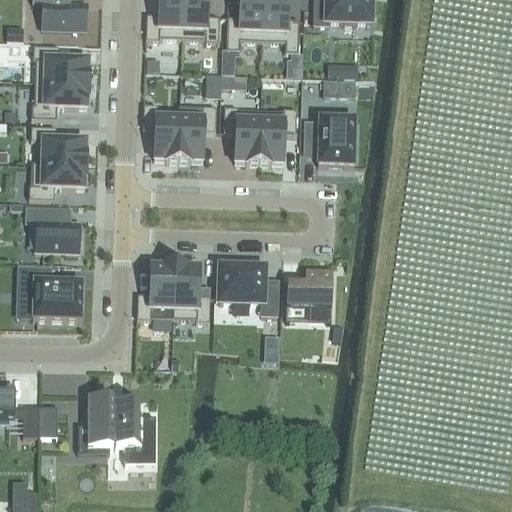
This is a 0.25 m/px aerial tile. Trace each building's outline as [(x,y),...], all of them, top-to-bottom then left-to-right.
[(32,0),(32,9),(42,10),(41,35),(85,36),(86,10),(70,9),(44,8),(44,0),(32,0)] [(146,21),(145,46),(159,47),(159,44),(181,45),(182,0),(158,0),(158,21),(146,21)] [(182,0),(181,45),(204,46),(204,48),(218,48),(218,23),(206,23),(207,0),(182,0)] [(226,23),(225,57),(239,57),(239,47),(262,48),(263,0),(239,0),(238,24),(226,23)] [(263,0),(262,48),(285,48),(284,59),(290,59),(291,59),(298,59),(299,26),(287,25),(287,0),(263,0)] [(314,6),(313,31),(327,31),(327,27),(370,29),(370,0),(326,0),(326,6),(314,6)] [(33,52),(32,66),(35,66),(34,89),(87,90),(88,77),(87,77),(87,66),(58,65),(58,53),(33,52)] [(221,62),(221,80),(234,80),(234,62),(221,62)] [(146,65),(146,77),(158,77),(158,66),(146,65)] [(339,83),(339,70),(327,70),(327,83),(339,83)] [(206,81),(206,90),(221,90),(221,81),(206,81)] [(234,82),(221,81),(221,90),(221,94),(234,95),(234,82)] [(323,86),(323,101),(354,102),(355,87),(323,86)] [(31,111),(31,125),(56,126),(56,113),(86,114),(86,103),(87,103),(87,90),(34,89),(33,111),(31,111)] [(143,111),(142,136),(154,136),(153,166),(165,166),(165,167),(178,167),(179,124),(156,123),(157,111),(143,111)] [(179,124),(178,167),(191,168),(191,167),(202,167),(203,138),(215,138),(216,113),(202,113),(202,125),(179,124)] [(224,113),(223,139),(235,139),(234,168),(245,169),(245,170),(258,170),(260,117),(237,116),(237,114),(224,113)] [(260,117),(258,170),(271,170),(282,170),(283,140),(295,141),(296,116),(283,115),(283,118),(260,117)] [(304,128),(303,159),(318,160),(317,165),(317,172),(353,173),(355,125),(319,124),(319,128),(304,128)] [(30,133),(30,146),(42,147),(41,168),(41,169),(85,171),(85,158),(84,158),(85,146),(55,146),(56,134),(30,133)] [(29,192),(28,205),(53,206),(54,194),(83,195),(84,184),(85,171),(41,169),(41,168),(32,168),(31,192),(29,192)] [(26,214),(25,229),(35,229),(34,258),(78,259),(79,229),(69,229),(70,216),(26,214)] [(137,301),(136,326),(150,326),(150,315),(172,315),(173,315),(174,272),(161,271),(161,272),(150,272),(149,301),(137,301)] [(172,315),(171,325),(195,326),(195,328),(209,328),(210,303),(198,303),(199,273),(187,273),(187,272),(174,272),(173,315),(172,315)] [(18,273),(17,295),(33,295),(32,324),(32,326),(34,326),(78,327),(80,327),(81,325),(80,325),(81,291),(82,291),(82,289),(80,289),(50,288),(50,274),(18,273)] [(219,273),(218,308),(261,309),(260,321),(277,322),(278,293),(263,292),(263,285),(263,274),(247,274),(247,273),(245,273),(245,274),(238,274),(238,273),(236,273),(219,273)] [(286,306),(286,313),(309,314),(309,324),(330,324),(332,276),(304,276),(304,288),(286,287),(286,306)] [(333,331),(331,346),(340,348),(342,332),(333,331)] [(278,342),(264,342),(264,353),(278,353),(278,342)] [(0,426),(14,427),(14,403),(0,402),(0,426)] [(87,431),(77,431),(77,459),(109,459),(109,455),(125,455),(125,459),(128,459),(147,459),(148,433),(148,424),(141,424),(141,408),(118,408),(118,409),(112,409),(112,403),(87,403),(87,431)] [(21,413),(20,443),(38,443),(38,413),(21,413)] [(58,413),(38,413),(38,443),(38,445),(39,445),(39,443),(56,443),(57,415),(58,415),(58,413)] [(25,488),(12,488),(12,511),(35,511),(36,497),(25,497),(25,488)]
